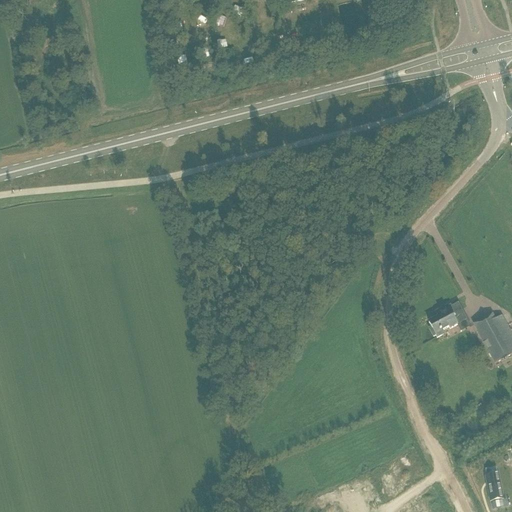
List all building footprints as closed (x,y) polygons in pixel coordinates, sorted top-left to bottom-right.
[(280,1),(277,0),(270,2),(275,13),(280,11),(279,8),(281,6),(280,1)] [(438,319),(429,324),(431,329),(429,330),(433,338),(435,337),(437,339),(443,335),(441,332),(448,328),(449,330),(457,326),(467,320),(458,304),(451,307),(450,306),(447,307),(436,314),(438,319)] [(495,320),(492,314),(472,325),(494,365),(501,362),(511,355),(511,336),(502,317),(495,320)] [(381,435),(359,445),(365,456),(386,445),(394,442),(389,431),(385,423),(377,427),(381,435)] [(396,466),(375,476),(380,487),(401,476),(409,473),(400,454),(392,458),(396,466)] [(496,469),(485,471),(486,478),(487,483),(487,485),(487,486),(489,497),(490,502),(491,503),(491,502),(502,500),(501,495),(498,476),(496,469)] [(492,504),(493,511),(508,508),(506,501),(492,504)]
